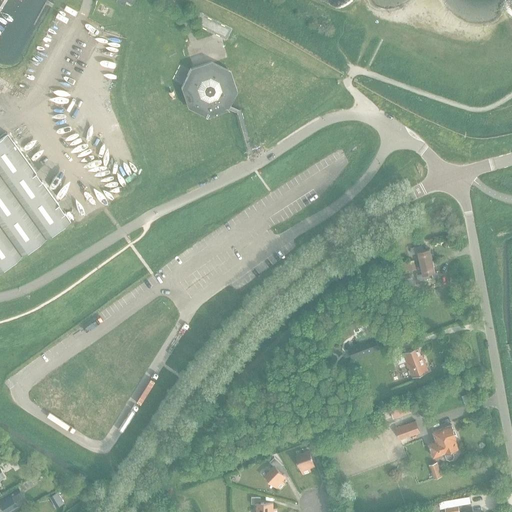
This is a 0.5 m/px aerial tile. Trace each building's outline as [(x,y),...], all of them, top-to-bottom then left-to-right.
[(187,106),(206,115),(227,108),(229,105),(237,89),(230,66),(216,61),(209,58),(198,61),(190,64),(181,85),(187,106)] [(0,270),(70,220),(7,133),(0,137),(0,270)] [(420,263),(432,260),(430,248),(423,250),(422,245),(411,248),(412,252),(417,251),(420,263)] [(400,262),(403,271),(416,268),(414,259),(400,262)] [(432,260),(420,263),(423,275),(418,276),(419,281),(429,278),(428,274),(435,272),(432,260)] [(374,337),(348,347),(352,358),(378,348),(374,337)] [(422,354),(421,354),(418,346),(401,352),(405,361),(409,359),(411,365),(408,366),(412,377),(429,371),(422,354)] [(396,427),(400,439),(420,432),(416,420),(396,427)] [(453,458),(454,455),(452,449),(458,447),(455,438),(456,438),(451,424),(433,431),(436,441),(429,443),(433,456),(445,452),(447,458),(450,459),(453,458)] [(296,455),(303,474),(311,472),(309,468),(314,466),(309,450),(296,455)] [(428,462),(433,477),(442,474),(436,459),(428,462)] [(264,475),(279,489),(285,483),(282,481),(286,477),(274,465),(264,475)] [(7,511),(16,507),(13,502),(23,497),(20,491),(10,497),(9,494),(0,499),(0,504),(4,511),(7,511)] [(444,501),(446,511),(459,511),(458,505),(470,502),(469,496),(444,501)] [(255,511),(276,511),(276,509),(272,509),(272,503),(256,503),(255,511)]
